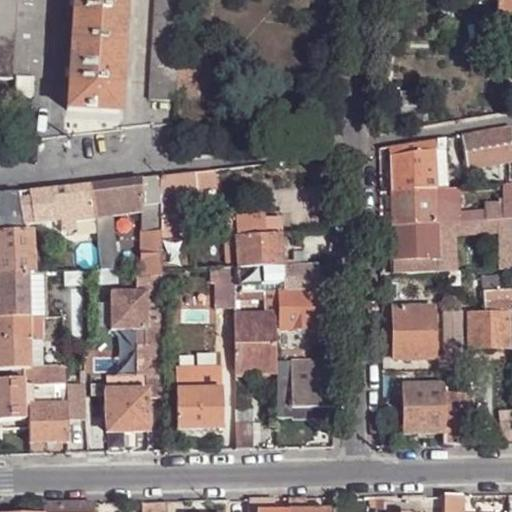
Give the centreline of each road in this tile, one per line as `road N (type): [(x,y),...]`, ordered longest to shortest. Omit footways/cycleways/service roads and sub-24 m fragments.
road 1 (residential): [(353,146),(169,168),(145,162),(0,173)]
road 2 (residential): [(0,479),(355,472)]
road 3 (unclassified): [(353,146),(355,472)]
road 4 (residential): [(511,122),(353,146)]
road 5 (residential): [(355,472),(511,469)]
road 6 (unclassified): [(358,0),(353,146)]
